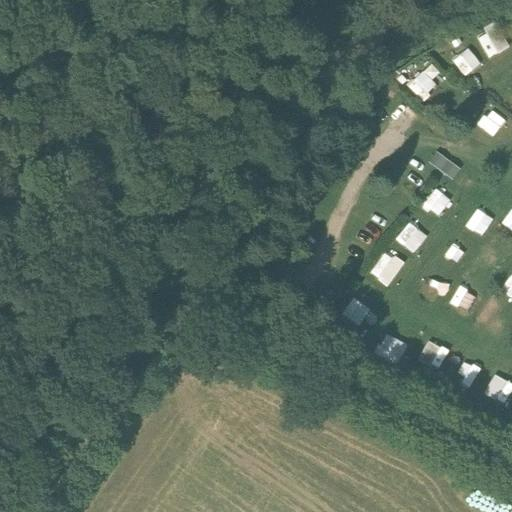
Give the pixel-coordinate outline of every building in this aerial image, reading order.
[(511,44),(501,26),(482,38),(495,59),(511,49),(511,44)] [(458,60),(472,78),(487,65),(474,48),(458,60)] [(424,71),(413,89),(431,100),(442,82),(424,71)] [(501,121),(490,112),(480,126),(491,135),(501,121)] [(459,172),(434,153),(427,164),(452,182),(459,172)] [(448,203),(434,192),(424,205),(438,216),(448,203)] [(472,218),(487,229),(497,217),(482,205),(472,218)] [(401,239),(418,255),(433,237),(416,222),(401,239)] [(463,232),(451,246),(467,259),(479,245),(463,232)] [(400,267),(382,255),(370,272),(387,285),(400,267)] [(456,301),(471,307),(478,289),(462,284),(456,301)] [(368,311),(353,300),(341,316),(357,327),(368,311)] [(487,329),(503,341),(511,328),(496,317),(487,329)] [(406,348),(386,337),(376,355),(396,366),(406,348)] [(433,339),(422,362),(444,371),(454,349),(433,339)] [(469,363),(464,384),(479,387),(484,366),(469,363)] [(511,392),(511,388),(495,379),(486,394),(504,405),(511,392)]
